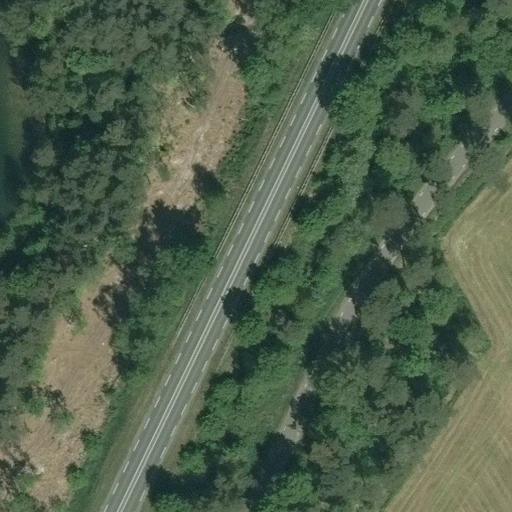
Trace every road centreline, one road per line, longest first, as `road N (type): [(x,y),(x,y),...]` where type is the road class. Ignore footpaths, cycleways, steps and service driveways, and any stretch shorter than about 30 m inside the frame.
road 1 (primary): [(122,511),(367,0)]
road 2 (unclassified): [(254,511),(364,285),(431,190),(511,101)]
